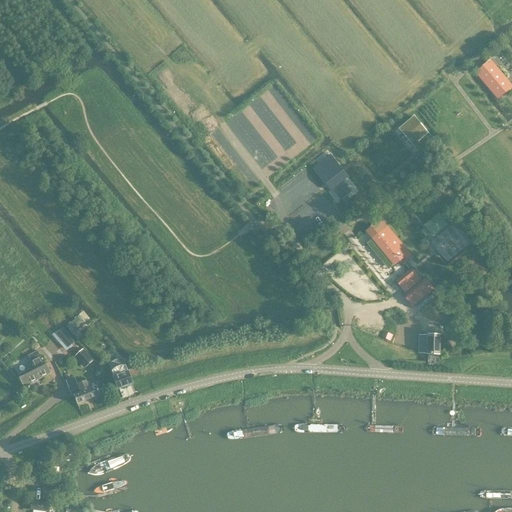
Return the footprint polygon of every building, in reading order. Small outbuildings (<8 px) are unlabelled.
[(476,73),(498,99),(511,87),(490,61),(476,73)] [(418,142),(428,133),(414,116),(398,129),(417,151),(422,147),(418,142)] [(331,154),(315,168),(333,189),(334,189),(343,199),(353,191),(345,180),(349,176),(331,154)] [(376,224),(367,232),(372,239),(394,265),(399,261),(403,266),(412,259),(408,254),(386,227),(382,222),(380,220),(376,224)] [(456,223),(431,243),(446,262),(471,241),(456,223)] [(422,279),(411,267),(394,281),(404,294),(402,296),(412,309),(435,290),(425,277),(422,279)] [(66,326),(73,334),(85,323),(78,315),(66,326)] [(63,327),(56,334),(68,348),(76,342),(69,334),(63,327)] [(440,336),(428,336),(419,336),(419,353),(427,354),(427,355),(439,355),(440,336)] [(75,356),(86,368),(93,361),(83,349),(75,356)] [(51,374),(46,365),(45,365),(37,351),(27,356),(35,371),(33,372),(32,369),(19,375),(21,378),(19,379),(24,388),(32,384),(32,383),(51,374)] [(114,378),(112,379),(112,381),(115,380),(118,389),(132,384),(130,380),(128,373),(126,368),(125,366),(122,366),(120,366),(116,368),(114,369),(112,371),(113,374),(114,378)] [(100,395),(99,391),(104,388),(103,385),(90,390),(87,382),(78,385),(78,386),(69,389),(72,397),(74,396),(77,404),(100,395)] [(232,430),(228,431),(227,433),(228,437),(228,438),(231,439),(231,440),(279,434),(285,429),(285,425),(280,423),(254,426),(232,430)] [(343,425),(340,423),(298,423),(295,424),(292,426),(292,430),(297,432),(340,433),(343,431),(345,428),(344,426),(343,425)] [(410,434),(413,431),(410,429),(406,427),(401,426),(356,426),(356,435),(406,436),(410,434)] [(479,430),(474,429),(435,427),(432,429),(430,431),(431,434),(433,437),(476,438),(480,436),(482,434),(481,431),(479,430)] [(217,435),(212,435),(175,444),(170,448),(170,453),(175,455),(213,447),(218,444),(223,441),(222,438),(221,435),(217,435)] [(126,455),(119,454),(100,462),(95,466),(93,471),(93,473),(104,474),(112,470),(127,460),(128,458),(126,455)] [(96,493),(102,494),(109,492),(116,489),(123,486),(126,484),(126,483),(126,482),(124,481),(114,482),(106,483),(100,486),(95,490),(93,492),(96,493)] [(511,490),(483,490),(477,491),(475,494),(476,498),(480,500),(497,501),(511,500),(511,490)] [(48,511),(50,504),(31,501),(31,500),(27,500),(26,505),(31,506),(30,510),(45,511),(48,511)]
